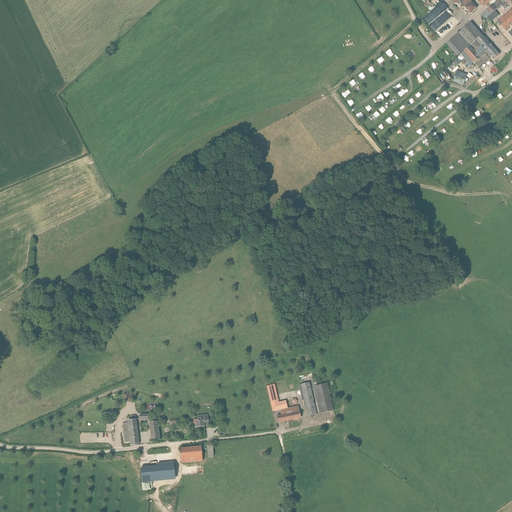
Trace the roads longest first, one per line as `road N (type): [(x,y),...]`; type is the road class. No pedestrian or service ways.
road 1 (track): [(415,20),(331,92),(403,179),(511,199)]
road 2 (unclassified): [(277,433),(106,452),(0,444)]
